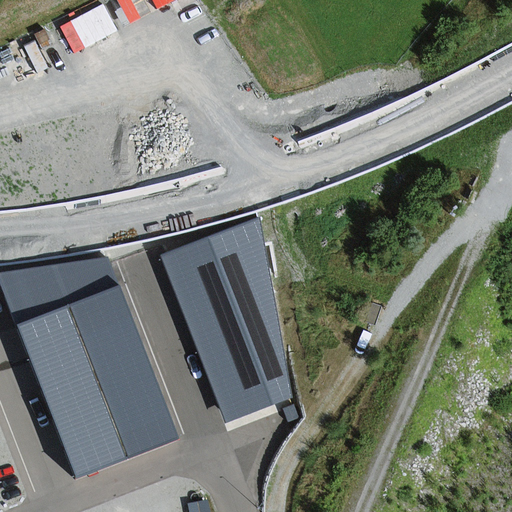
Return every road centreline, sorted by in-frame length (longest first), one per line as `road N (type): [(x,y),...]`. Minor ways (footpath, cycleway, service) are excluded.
road 1 (primary): [(4,237),(116,221),(246,188),(410,125),(511,72)]
road 2 (track): [(511,166),(489,208),(441,247),(347,375),(293,456),(275,511)]
road 3 (track): [(489,208),(361,511)]
